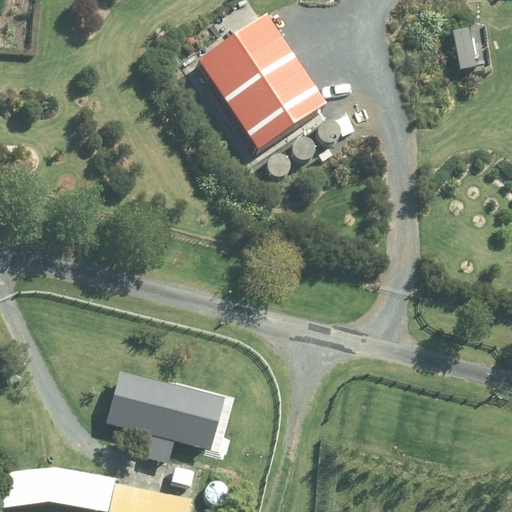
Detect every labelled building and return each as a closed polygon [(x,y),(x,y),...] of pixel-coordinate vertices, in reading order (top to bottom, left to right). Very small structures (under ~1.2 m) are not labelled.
[(269,21),(195,67),(250,155),(324,109),(269,21)] [(319,159),(303,135),(256,165),(273,190),(319,159)] [(482,230),(433,217),(423,252),(473,265),(482,230)] [(148,441),(144,461),(171,467),(176,447),(207,453),(219,399),(118,377),(106,431),(148,441)] [(0,509),(8,508),(16,507),(25,507),(33,506),(41,506),(50,507),(58,507),(66,508),(74,509),(83,510),(89,511),(187,511),(189,500),(102,479),(93,478),(84,476),(75,475),(66,474),(57,474),(48,473),(39,473),(30,474),(21,475),(11,476),(2,477),(0,477),(0,509)]
